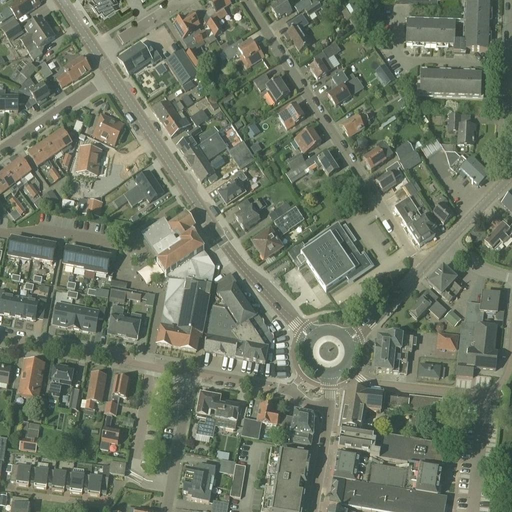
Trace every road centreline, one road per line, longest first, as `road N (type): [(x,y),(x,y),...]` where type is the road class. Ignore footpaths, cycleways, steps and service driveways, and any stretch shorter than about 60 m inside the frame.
road 1 (secondary): [(313,340),(215,234),(111,74)]
road 2 (residential): [(423,267),(246,0)]
road 3 (residential): [(507,63),(397,57),(395,11)]
road 4 (unclassified): [(150,365),(0,338)]
road 5 (residential): [(344,364),(376,385),(485,395)]
road 6 (residential): [(172,481),(133,467),(150,365)]
road 7 (unclassified): [(330,406),(192,373)]
road 8 (residential): [(0,234),(36,229),(133,249)]
road 9 (residential): [(0,151),(111,74)]
